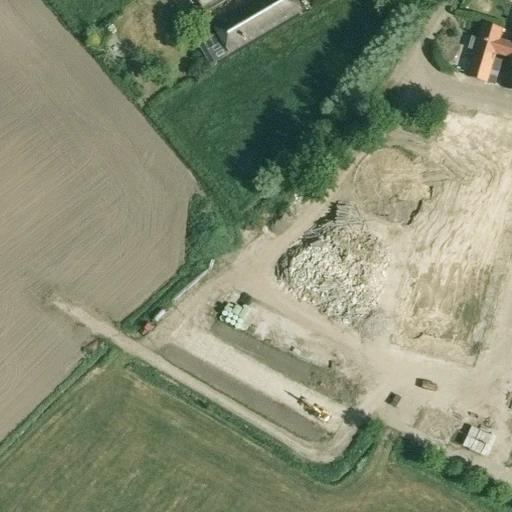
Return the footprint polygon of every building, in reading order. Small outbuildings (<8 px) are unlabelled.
[(198,0),(206,12),(225,0),(198,0)] [(245,0),(209,21),(231,57),(301,15),(292,0),(245,0)] [(86,52),(109,36),(91,12),(69,28),(86,52)] [(487,82),(496,54),(499,41),(501,31),(483,24),(479,39),(473,38),(470,48),(475,50),(467,77),(487,82)] [(511,43),(499,41),(496,54),(511,58),(504,87),(511,89),(511,43)] [(395,324),(481,349),(511,242),(511,133),(455,116),(424,220),(395,324)] [(282,208),(278,227),(298,231),(301,212),(282,208)]
